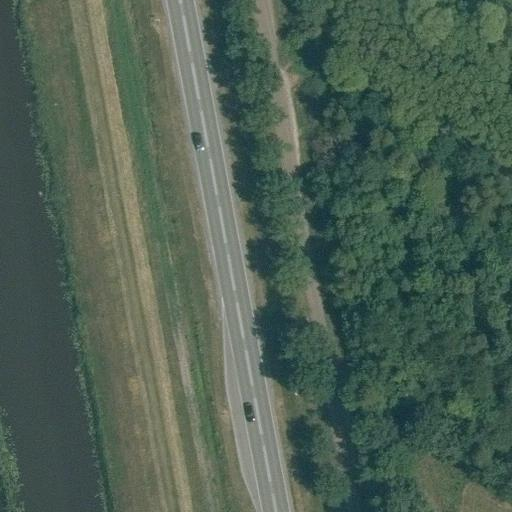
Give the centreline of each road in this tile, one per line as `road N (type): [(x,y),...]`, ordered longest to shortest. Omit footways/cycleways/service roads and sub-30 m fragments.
road 1 (unclassified): [(355,511),(292,215),(258,0)]
road 2 (trunk): [(276,511),(181,0)]
